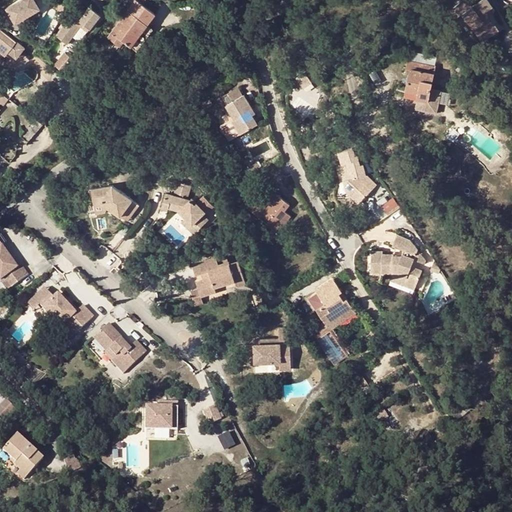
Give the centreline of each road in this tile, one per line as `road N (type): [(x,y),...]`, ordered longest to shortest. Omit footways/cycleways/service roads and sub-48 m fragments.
road 1 (residential): [(23,201),(241,44)]
road 2 (residential): [(241,44),(354,278)]
road 3 (residential): [(23,201),(166,336)]
